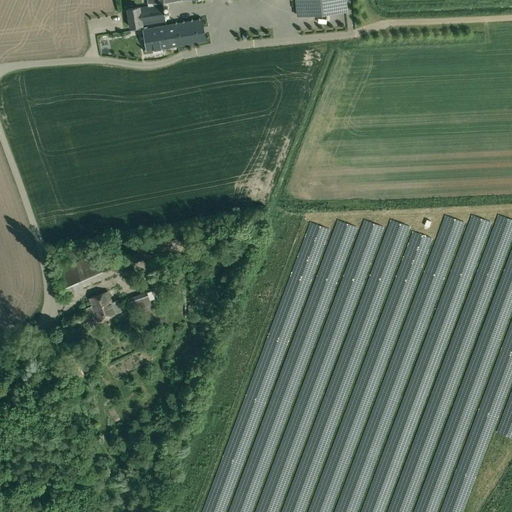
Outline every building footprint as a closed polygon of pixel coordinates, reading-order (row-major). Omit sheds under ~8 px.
[(347,11),(345,0),(297,0),(299,15),(347,11)] [(163,3),(140,7),(139,7),(127,9),(130,27),(143,25),(142,24),(166,20),(163,3)] [(147,51),(178,45),(195,42),(203,41),(206,40),(202,19),(143,29),(144,39),(142,40),(144,47),(146,47),(147,51)] [(55,274),(64,295),(114,273),(114,272),(169,247),(162,233),(107,258),(105,252),(88,260),(87,257),(58,270),(59,273),(55,274)] [(91,318),(95,316),(97,321),(121,312),(117,301),(112,303),(107,292),(88,298),(91,306),(86,309),(62,320),(66,330),(91,318)] [(153,311),(147,292),(127,299),(132,310),(139,307),(141,315),(153,311)]
